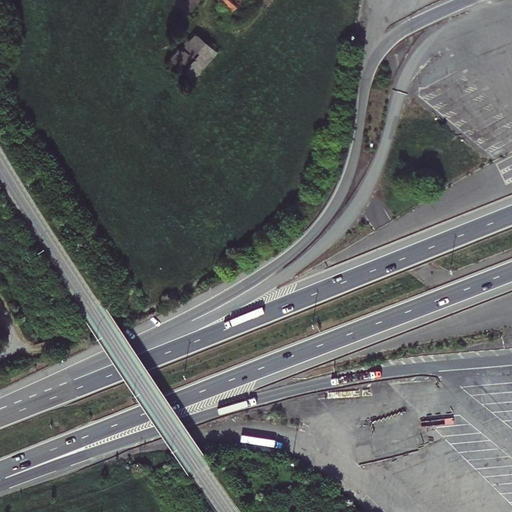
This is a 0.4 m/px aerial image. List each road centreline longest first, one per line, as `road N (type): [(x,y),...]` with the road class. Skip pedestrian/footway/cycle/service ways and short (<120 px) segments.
road 1 (motorway): [(511,215),(0,418)]
road 2 (motorway): [(0,470),(511,271)]
road 3 (motorway): [(0,484),(252,400),(440,364)]
road 4 (residential): [(229,511),(0,161)]
road 5 (motorway): [(399,87),(373,174),(331,235),(292,268),(192,326),(112,357)]
road 6 (motorway): [(366,69),(352,164),(319,225),(278,262),(112,357)]
road 7 (motorway): [(112,357),(0,413)]
